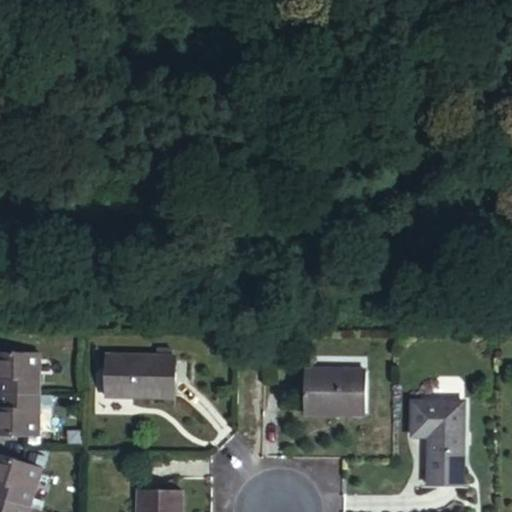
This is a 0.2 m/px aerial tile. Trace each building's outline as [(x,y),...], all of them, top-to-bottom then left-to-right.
[(2,397),(35,396),(35,384),(38,384),(37,356),(0,356),(0,385),(1,385),(2,397)] [(166,357),(97,357),(97,398),(166,398),(166,357)] [(361,369),(298,370),(298,411),(360,412),(361,369)] [(35,411),(35,396),(2,397),(2,412),(0,411),(0,438),(37,438),(37,411),(35,411)] [(457,401),(404,400),(405,433),(420,433),(421,471),(457,472),(457,401)] [(40,470),(24,466),(0,458),(0,501),(26,509),(29,497),(32,498),(40,470)] [(175,511),(175,491),(131,491),(131,511),(175,511)] [(24,511),(26,509),(0,501),(0,511),(24,511)]
